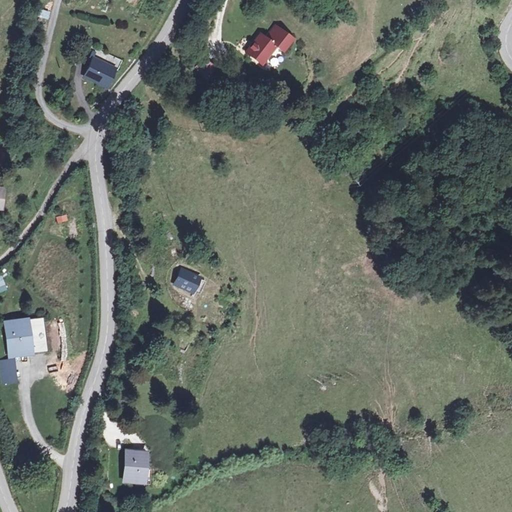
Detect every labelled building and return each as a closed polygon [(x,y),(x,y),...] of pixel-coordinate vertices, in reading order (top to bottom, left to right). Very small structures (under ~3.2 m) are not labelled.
[(283,53),(288,47),(292,41),(276,28),(274,30),(267,39),(260,33),(246,50),(262,65),(276,47),(283,53)] [(115,69),(94,60),(85,77),(106,87),(115,69)] [(213,66),(207,62),(199,72),(204,77),(213,66)] [(55,217),(57,224),(68,221),(66,214),(55,217)] [(197,279),(180,271),(174,283),(191,291),(197,279)] [(44,318),(27,320),(31,352),(32,355),(50,353),(44,318)] [(27,320),(7,323),(11,355),(31,352),(27,320)] [(1,364),(5,384),(18,381),(15,362),(1,364)] [(129,398),(121,398),(121,411),(129,411),(129,398)] [(147,451),(130,450),(128,478),(146,479),(147,451)]
